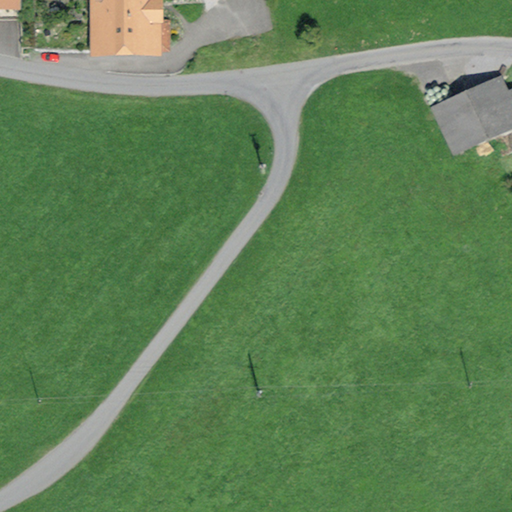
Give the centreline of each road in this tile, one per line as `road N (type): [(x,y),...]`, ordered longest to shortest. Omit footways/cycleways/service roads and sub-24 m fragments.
road 1 (unclassified): [(283,73),(285,152),(261,210),(89,433),(0,501)]
road 2 (unclassified): [(283,73),(122,84),(0,64)]
road 3 (unclassified): [(511,47),(283,73)]
